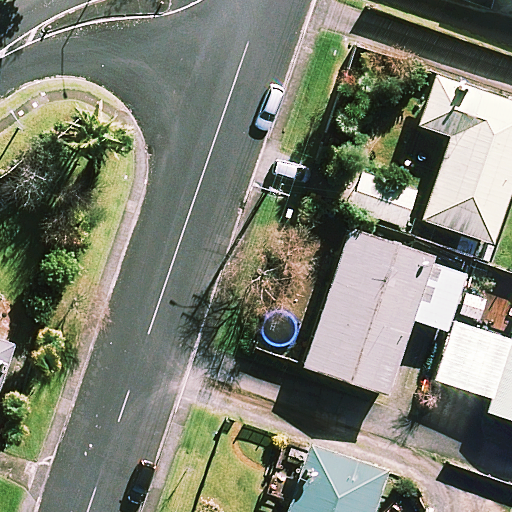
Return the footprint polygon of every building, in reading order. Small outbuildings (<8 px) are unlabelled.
[(511,174),(511,96),(433,71),(418,118),(450,129),(422,213),(492,236),(511,174)] [(412,187),(358,172),(349,205),(403,220),(412,187)] [(466,260),(347,221),(302,359),(385,387),(409,313),(445,324),(466,260)] [(511,330),(509,340),(451,322),(433,378),(488,396),(485,404),(511,413),(511,330)] [(0,373),(12,338),(0,333),(0,373)] [(368,511),(384,465),(309,440),(284,511),(368,511)]
